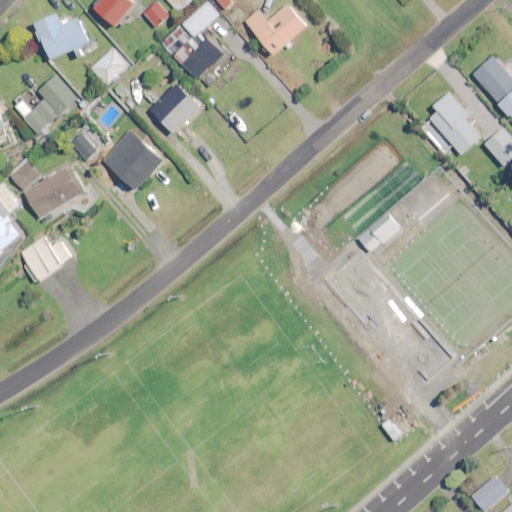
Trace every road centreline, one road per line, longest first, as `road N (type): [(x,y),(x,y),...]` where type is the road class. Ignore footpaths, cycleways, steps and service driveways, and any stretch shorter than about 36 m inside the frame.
road 1 (residential): [(479,0),(132,305),(0,391)]
road 2 (tertiary): [(389,511),(511,402)]
